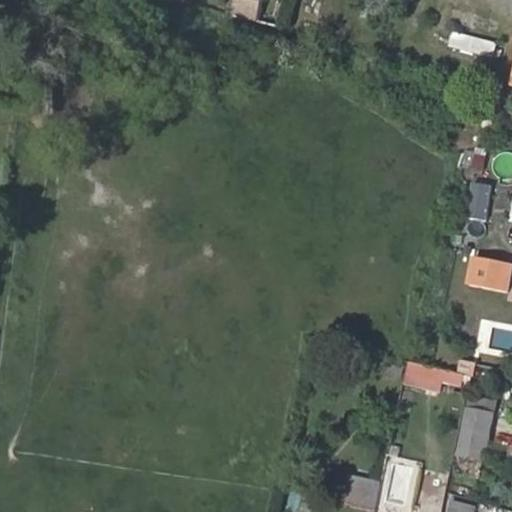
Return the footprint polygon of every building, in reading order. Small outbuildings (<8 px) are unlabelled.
[(259,25),(265,0),(240,0),(235,18),(259,25)] [(454,30),(449,46),(496,60),(500,44),(454,30)] [(11,111),(0,109),(0,146),(6,147),(11,111)] [(511,291),(511,264),(479,259),(474,287),(511,294),(511,291)] [(441,381),(443,366),(408,360),(404,377),(440,383),(441,381)] [(460,384),(463,369),(443,366),(441,381),(460,384)] [(499,402),(472,397),(459,457),(487,461),(489,446),(492,446),(499,402)] [(487,461),(459,457),(455,475),(484,480),(487,461)] [(378,498),(381,485),(351,479),(348,493),(378,498)] [(378,498),(348,493),(346,502),(376,509),(378,498)] [(478,511),(479,508),(454,502),(451,511),(478,511)]
